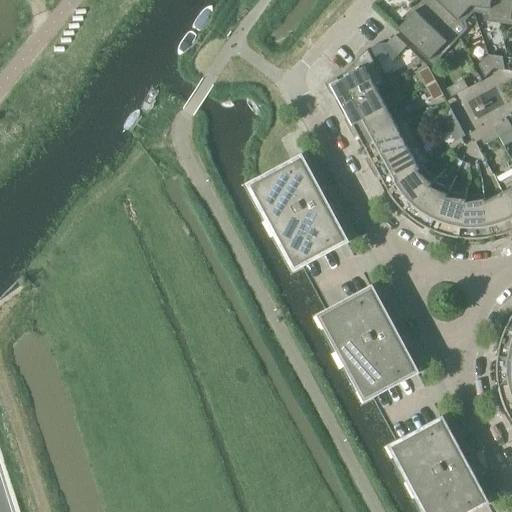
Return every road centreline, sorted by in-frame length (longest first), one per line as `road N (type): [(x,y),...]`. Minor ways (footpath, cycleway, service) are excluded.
road 1 (residential): [(397,266),(299,91),(299,78),(370,0)]
road 2 (residential): [(511,484),(451,367)]
